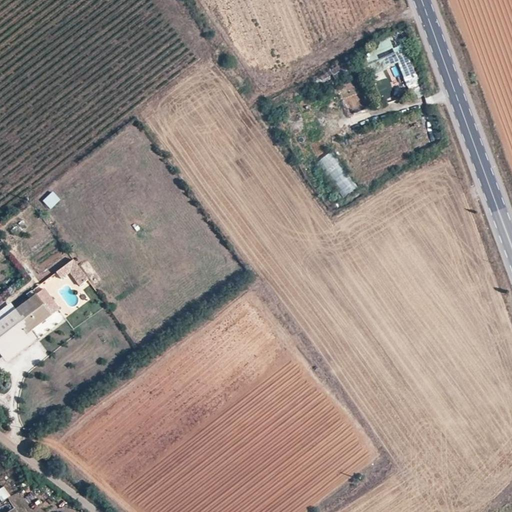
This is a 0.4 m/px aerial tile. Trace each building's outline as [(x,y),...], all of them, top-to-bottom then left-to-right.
[(371,75),(397,64),(409,94),(420,90),(401,42),(389,46),(388,44),(363,54),(371,75)] [(49,210),(60,201),(52,191),(41,200),(49,210)] [(92,285),(100,280),(89,259),(81,263),(92,285)] [(73,260),(56,272),(61,279),(69,274),(79,287),(88,281),(73,260)] [(44,289),(36,295),(51,315),(59,309),(44,289)] [(36,295),(0,322),(0,353),(1,354),(51,315),(36,295)] [(51,315),(1,354),(7,363),(58,324),(51,315)] [(5,486),(0,488),(0,499),(2,502),(11,496),(5,486)]
